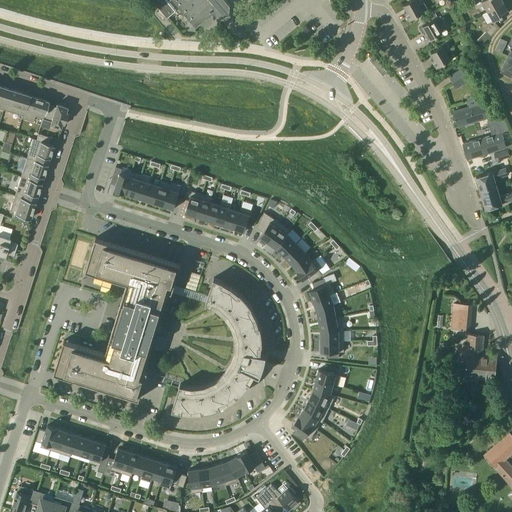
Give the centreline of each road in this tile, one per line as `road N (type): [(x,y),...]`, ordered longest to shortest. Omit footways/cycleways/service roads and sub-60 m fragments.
road 1 (residential): [(255,422),(273,406),(294,358),(288,303),(273,280),(218,245),(84,203)]
road 2 (tertiary): [(511,371),(489,299),(388,155),(325,95)]
road 3 (tertiary): [(325,95),(294,74),(242,60),(98,50),(0,27)]
road 4 (tertiary): [(0,40),(105,63),(241,73),(325,95)]
road 5 (residential): [(0,479),(25,395),(183,442),(211,443),(255,422)]
road 6 (residential): [(361,6),(383,13),(424,89),(482,232)]
road 7 (residential): [(84,203),(113,107),(83,98)]
